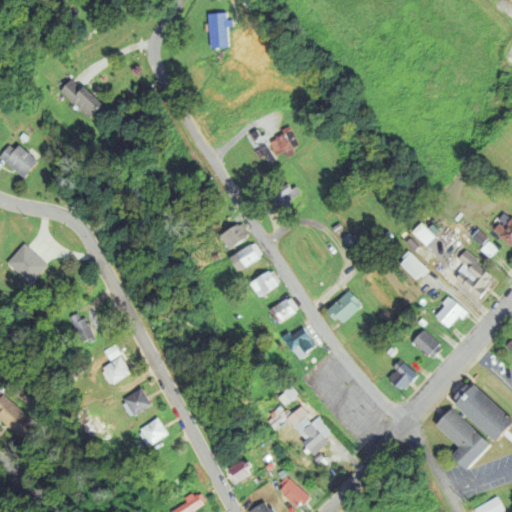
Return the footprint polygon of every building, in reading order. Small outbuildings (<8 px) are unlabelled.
[(213,47),(210,13),(227,11),(228,19),(233,18),(233,25),(229,26),(231,46),(213,47)] [(212,81),(235,96),(245,80),(223,65),(212,81)] [(62,89),(71,78),(83,88),(86,85),(103,100),(90,115),(62,89)] [(251,133),(257,128),(262,135),(266,132),(272,140),(277,138),(276,136),(284,132),(283,129),(290,125),(300,143),(292,147),(296,153),(289,157),(285,151),(276,155),(277,158),(271,162),(266,155),(261,158),(256,151),(261,147),(251,133)] [(1,156),(11,144),(16,148),(20,144),(40,160),(26,177),(1,156)] [(273,197),(275,195),(274,192),(282,187),(282,188),(289,183),(293,188),(298,185),(302,192),(291,200),(293,202),(284,208),(283,205),(280,207),(273,197)] [(486,230),(511,251),(511,250),(511,222),(501,213),(486,230)] [(334,228),(341,223),(344,228),(337,233),(334,228)] [(431,237),(417,223),(408,233),(421,246),(431,237)] [(222,235),(239,224),(240,226),(243,224),(250,234),(247,236),(248,238),(231,249),(222,235)] [(342,238),(351,231),(358,241),(359,240),(374,258),(364,266),(342,238)] [(9,253),(24,237),(31,243),(30,244),(58,269),(44,285),(9,253)] [(232,257),(253,243),(253,245),(257,243),(263,253),(260,255),(262,257),(240,270),(232,257)] [(460,267),(451,275),(474,298),(492,280),(462,250),(453,259),(460,267)] [(412,281),(422,269),(404,252),(394,263),(412,281)] [(253,283),(269,272),(270,273),(274,271),(280,281),(277,283),(279,285),(262,296),(253,283)] [(329,309),(351,289),(361,300),(360,301),(363,305),(346,321),(343,318),(340,321),(329,309)] [(272,309),(288,298),(289,299),(292,297),(299,308),(296,309),(298,312),(281,323),(272,309)] [(462,312),(445,297),(428,315),(445,331),(462,312)] [(63,318),(75,344),(88,338),(75,312),(63,318)] [(70,317),(79,312),(83,319),(87,317),(89,321),(91,320),(93,324),(91,325),(98,339),(86,346),(79,333),(76,334),(73,328),(75,327),(70,317)] [(283,336),(290,331),(293,335),(305,326),(318,345),(309,352),(310,353),(302,358),(296,350),(295,351),(283,336)] [(407,343),(426,360),(438,346),(418,330),(407,343)] [(511,355),(511,336),(502,346),(511,355)] [(105,367),(123,355),(133,372),(116,383),(114,381),(112,383),(104,371),(106,370),(105,367)] [(93,370),(103,386),(123,374),(113,357),(93,370)] [(413,377),(398,361),(381,378),(396,394),(413,377)] [(459,404),(463,400),(458,397),(470,384),(474,387),(477,384),(511,414),(511,428),(500,441),(459,404)] [(284,390),(292,385),(298,393),(294,396),(296,398),(292,400),(284,390)] [(126,399),(143,388),(154,404),(137,415),(135,414),(132,415),(125,403),(128,402),(126,399)] [(143,405),(132,389),(114,402),(124,418),(143,405)] [(17,395),(21,390),(32,398),(28,403),(17,395)] [(0,398),(3,395),(36,422),(23,437),(0,417),(0,398)] [(315,455),(325,447),(324,446),(328,441),(325,437),(332,431),(320,416),(312,422),(307,416),(309,414),(302,406),(293,414),(290,410),(285,415),(278,407),(270,414),(272,417),(268,421),(273,426),(278,422),(281,426),(290,419),(307,439),(304,442),(315,455)] [(439,425),(445,418),(442,415),(445,412),(449,415),(456,408),(494,445),(471,469),(456,455),(463,447),(439,425)] [(82,424),(103,413),(111,427),(89,438),(82,424)] [(142,428),(159,417),(170,434),(153,445),(152,443),(148,445),(141,433),(144,431),(142,428)] [(141,448),(160,436),(149,419),(130,431),(141,448)] [(316,458),(322,453),(325,457),(319,462),(316,458)] [(221,470),(228,484),(248,473),(241,459),(221,470)] [(274,490),(294,509),(305,498),(286,478),(274,490)] [(173,505),(177,511),(185,511),(199,501),(192,491),(173,505)] [(188,511),(184,505),(188,502),(186,499),(194,494),(196,497),(203,493),(209,501),(190,511),(188,511)] [(478,511),(477,509),(499,496),(507,510),(503,511),(478,511)] [(244,511),(267,511),(261,502),(244,511)]
